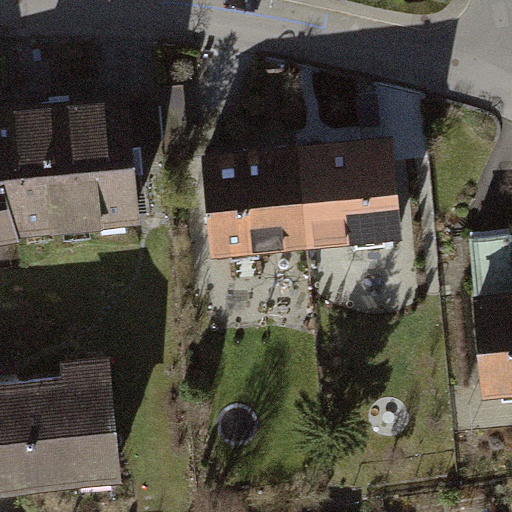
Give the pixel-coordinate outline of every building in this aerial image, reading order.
[(0,138),(22,222),(145,213),(138,90),(0,98),(0,138)] [(303,138),(316,250),(412,239),(399,127),(303,138)] [(0,241),(27,238),(22,222),(0,138),(0,241)] [(206,149),(219,261),(316,250),(303,138),(206,149)] [(511,230),(472,234),(489,392),(511,389),(511,230)] [(0,487),(125,477),(114,352),(63,356),(64,372),(0,377),(0,487)]
